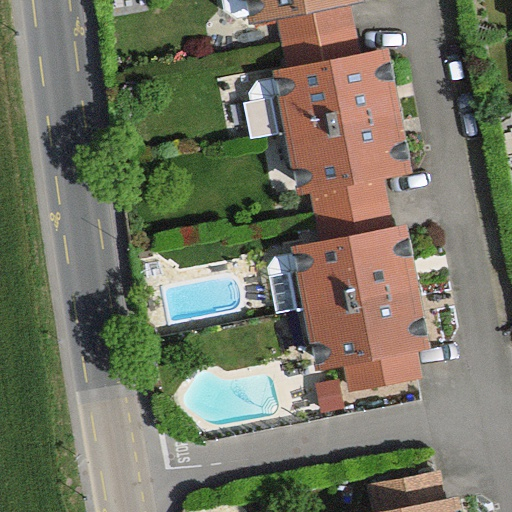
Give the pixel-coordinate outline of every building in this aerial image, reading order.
[(258,14),(255,0),(225,0),(227,10),(238,18),(258,14)] [(353,0),(255,0),(258,14),(259,18),(283,13),(347,1),(353,0)] [(353,30),(347,1),(283,13),(289,42),(353,30)] [(358,60),(353,30),(289,42),(295,72),(358,60)] [(383,55),(358,60),(295,72),(285,74),(296,131),(394,112),(383,55)] [(405,169),(394,112),(296,131),(307,188),(318,186),(381,174),(405,169)] [(386,203),(381,174),(318,186),(323,215),(386,203)] [(392,232),(386,203),(323,215),(328,245),(392,232)] [(402,231),(392,232),(328,245),(303,250),(315,307),(413,288),(402,231)] [(315,307),(303,250),(279,256),(271,267),(280,313),(315,307)] [(424,344),(413,288),(315,307),(326,364),(351,359),(414,346),(424,344)] [(420,376),(414,346),(351,359),(356,388),(420,376)] [(463,511),(461,497),(381,511),(463,511)]
